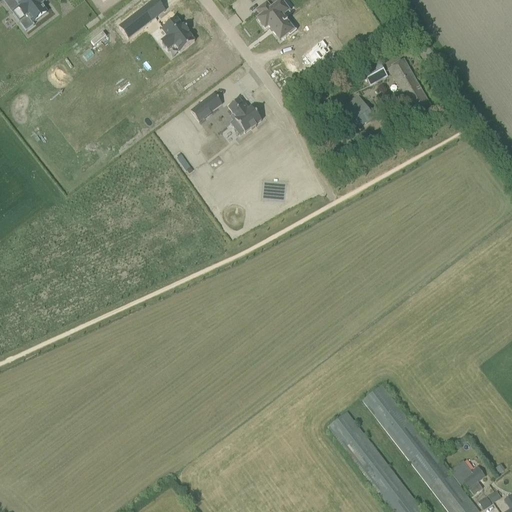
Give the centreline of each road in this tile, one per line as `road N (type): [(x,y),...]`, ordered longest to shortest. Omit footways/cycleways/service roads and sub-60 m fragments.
road 1 (residential): [(205,0),(278,96),(335,203)]
road 2 (unclassified): [(511,169),(392,0)]
